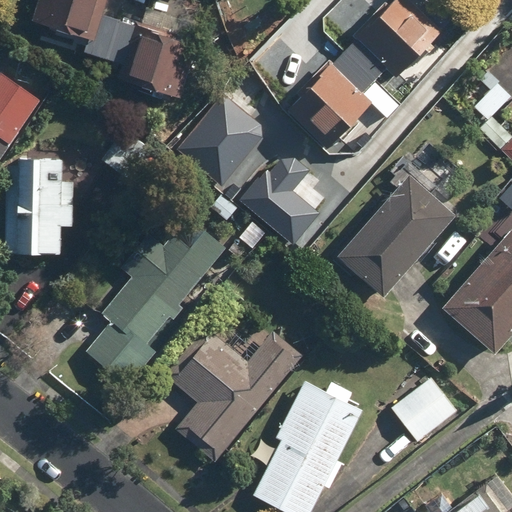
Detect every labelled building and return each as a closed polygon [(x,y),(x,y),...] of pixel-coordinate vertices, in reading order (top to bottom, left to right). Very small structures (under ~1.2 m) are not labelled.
[(88,0),(34,0),(26,28),(76,43),(88,0)] [(433,41),(437,37),(404,0),(387,0),(349,34),(389,79),(418,53),(422,58),(436,45),(433,41)] [(137,25),(131,23),(130,28),(97,18),(85,60),(118,69),(113,86),(174,103),(196,25),(141,10),(137,25)] [(330,54),(288,99),(330,139),(373,94),(330,54)] [(511,134),(508,138),(489,118),(510,99),(485,72),(477,80),(451,103),(475,129),(511,166),(511,134)] [(0,153),(36,101),(0,77),(0,153)] [(220,86),(172,143),(218,182),(262,130),(261,121),(220,86)] [(118,138),(99,163),(129,186),(147,160),(118,138)] [(72,201),(60,201),(61,153),(11,151),(8,251),(58,253),(59,226),(71,226),(72,201)] [(259,168),(241,191),(297,236),(322,205),(293,182),(310,162),(297,152),(282,151),(264,172),(259,168)] [(375,303),(447,221),(451,216),(426,193),(433,185),(400,157),(385,173),(389,176),(383,183),(389,189),(327,260),(375,303)] [(99,312),(109,320),(81,354),(123,388),(151,354),(142,347),(165,318),(170,321),(180,309),(176,305),(220,251),(177,216),(155,243),(142,232),(115,266),(128,277),(99,312)] [(511,332),(511,234),(505,228),(432,310),(488,359),(511,332)] [(298,358),(268,334),(255,350),(227,328),(217,340),(201,326),(159,377),(191,403),(170,429),(212,463),(298,358)] [(427,380),(386,411),(412,444),(452,413),(427,380)] [(308,511),(357,411),(298,383),(271,440),(277,442),(249,501),(272,511),(308,511)] [(506,511),(511,508),(490,478),(440,511),(416,511),(413,507),(405,511),(506,511)]
